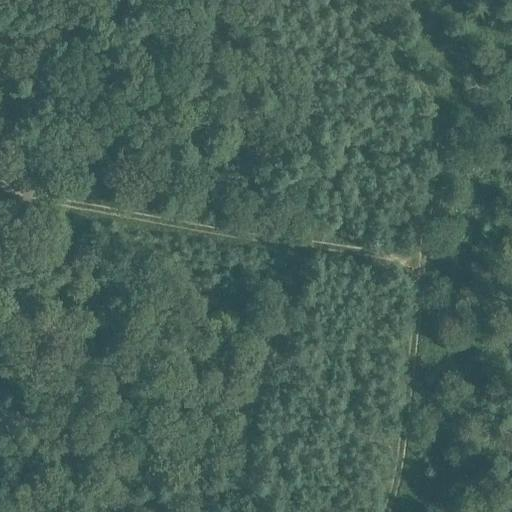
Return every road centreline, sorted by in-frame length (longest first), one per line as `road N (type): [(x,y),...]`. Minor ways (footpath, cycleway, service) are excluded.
road 1 (track): [(357,0),(414,97),(425,187),(398,456),(384,511)]
road 2 (track): [(0,179),(86,212),(418,272)]
